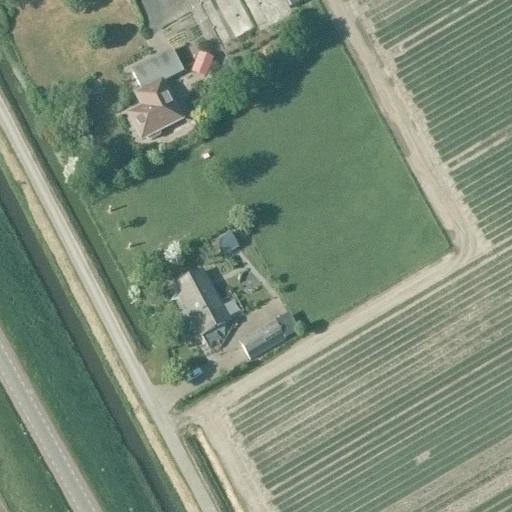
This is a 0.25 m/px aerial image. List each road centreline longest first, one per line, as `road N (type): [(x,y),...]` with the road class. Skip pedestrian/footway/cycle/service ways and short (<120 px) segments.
road 1 (unclassified): [(210,511),(0,113)]
road 2 (tertiary): [(86,511),(0,356)]
